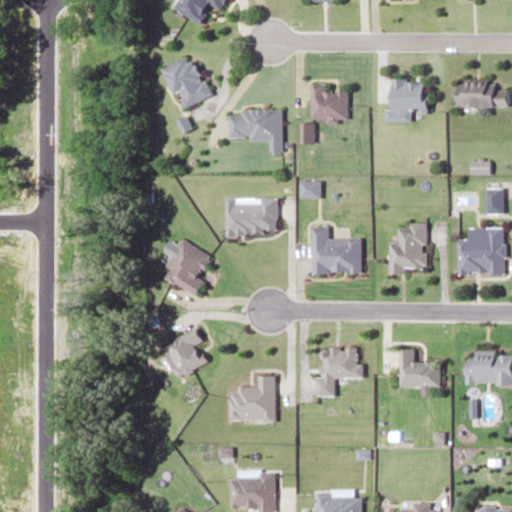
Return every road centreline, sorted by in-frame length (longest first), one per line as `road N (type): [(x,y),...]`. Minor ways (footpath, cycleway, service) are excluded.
road 1 (residential): [(267,308),(511,310)]
road 2 (residential): [(268,39),(511,39)]
